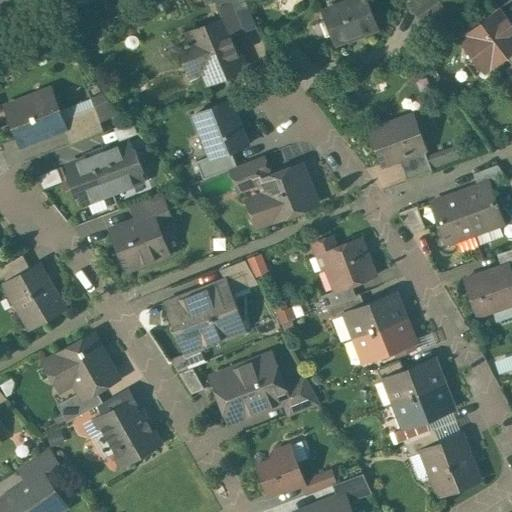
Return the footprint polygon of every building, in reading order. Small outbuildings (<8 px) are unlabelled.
[(351,0),(323,11),(323,10),(322,10),(335,44),(336,43),(335,42),(374,28),(376,28),(364,0),(351,0)] [(449,16),(437,0),(436,0),(418,14),(430,30),(449,16)] [(233,3),(217,9),(221,18),(223,18),(229,35),(244,28),(233,3)] [(497,10),(460,38),(465,46),(463,60),(478,62),(484,70),(503,55),(511,48),(511,29),(511,28),(511,25),(506,18),(504,19),(497,10)] [(221,18),(187,32),(191,41),(183,45),(180,51),(183,61),(190,63),(198,60),(208,83),(243,68),(229,35),(223,18),(221,18)] [(511,48),(503,55),(511,65),(511,63),(511,48)] [(50,89),(17,101),(21,111),(9,116),(19,144),(62,127),(64,126),(61,119),(50,89)] [(247,145),(230,100),(192,114),(209,156),(210,159),(230,151),(247,145)] [(93,106),(61,119),(64,126),(62,127),(69,144),(102,131),(93,106)] [(410,115),(368,131),(381,164),(398,158),(423,149),(410,115)] [(131,120),(114,127),(118,139),(136,132),(131,120)] [(97,154),(110,191),(141,179),(138,170),(140,169),(133,151),(131,152),(127,142),(109,149),(107,146),(101,148),(102,152),(97,154)] [(423,149),(398,158),(406,179),(430,170),(423,149)] [(230,151),(210,159),(209,156),(195,161),(202,179),(229,169),(236,166),(230,151)] [(110,191),(97,154),(91,156),(89,152),(83,155),(84,158),(66,165),(70,175),(67,176),(74,194),(76,193),(80,203),(110,191)] [(236,166),(229,169),(237,191),(259,182),(258,180),(268,177),(267,173),(269,172),(263,157),(261,157),(260,156),(236,166)] [(268,177),(258,180),(259,182),(274,219),(315,203),(300,164),(268,177)] [(496,164),(472,173),(476,186),(487,183),(488,186),(507,180),(496,164)] [(55,170),(39,176),(43,186),(54,182),(60,180),(55,170)] [(54,182),(43,187),(43,186),(41,191),(46,197),(56,193),(57,189),(54,182)] [(476,186),(459,193),(473,233),(501,223),(488,186),(487,183),(476,186)] [(160,193),(130,204),(136,219),(152,213),(154,220),(168,215),(160,193)] [(459,193),(431,203),(446,243),(473,233),(459,193)] [(415,206),(397,212),(411,233),(424,228),(415,206)] [(136,219),(110,229),(126,269),(167,253),(154,220),(152,213),(136,219)] [(358,238),(335,247),(330,236),(312,243),(317,256),(323,254),(327,265),(325,266),(335,289),(335,290),(350,285),(374,275),(365,255),(362,254),(359,246),(361,243),(358,238)] [(250,255),(255,273),(269,269),(264,251),(250,255)] [(21,254),(0,266),(0,287),(6,284),(5,284),(30,270),(21,254)] [(244,260),(219,270),(224,282),(229,295),(257,284),(244,260)] [(30,270),(5,284),(6,284),(29,325),(61,307),(38,265),(30,270)] [(511,301),(511,297),(501,266),(463,279),(476,316),(491,311),(492,310),(492,309),(510,303),(511,301)] [(224,282),(167,304),(185,351),(237,330),(224,297),(229,295),(224,282)] [(350,285),(335,290),(335,289),(320,295),(318,300),(321,308),(359,294),(358,293),(354,295),(350,285)] [(363,305),(345,312),(345,313),(347,313),(356,336),(401,318),(392,295),(394,294),(393,293),(363,305)] [(359,294),(321,308),(321,309),(326,308),(330,319),(345,313),(345,312),(363,305),(359,294)] [(511,308),(510,303),(492,309),(492,310),(491,311),(495,321),(499,320),(500,325),(511,320),(511,308)] [(401,318),(356,336),(365,359),(363,359),(364,361),(413,341),(412,340),(410,341),(401,318)] [(92,333),(43,361),(56,382),(69,374),(81,396),(82,397),(95,390),(117,377),(92,333)] [(270,354),(244,364),(242,368),(229,373),(225,371),(216,375),(213,382),(217,393),(224,396),(233,420),(282,401),(288,398),(283,386),(270,354)] [(403,370),(386,376),(386,378),(395,402),(440,384),(431,360),(433,359),(432,358),(403,370)] [(399,360),(377,368),(381,380),(386,378),(386,376),(403,370),(399,360)] [(203,388),(192,367),(177,373),(191,393),(203,388)] [(303,378),(283,386),(288,398),(282,401),(288,415),(317,404),(303,378)] [(440,384),(395,402),(405,425),(403,426),(403,427),(424,419),(452,408),(451,407),(450,408),(440,384)] [(102,401),(96,405),(102,415),(131,399),(137,410),(140,408),(139,407),(128,389),(129,388),(128,387),(102,401)] [(81,396),(65,405),(63,400),(56,404),(66,422),(96,405),(102,401),(95,390),(82,397),(81,396)] [(137,410),(131,399),(102,415),(96,419),(103,431),(114,451),(121,464),(158,443),(151,430),(152,430),(146,419),(143,421),(137,410)] [(403,427),(393,431),(397,442),(403,440),(428,430),(424,419),(403,427)] [(428,430),(403,440),(409,456),(421,451),(421,450),(438,443),(432,428),(428,430)] [(103,431),(92,437),(104,457),(114,451),(103,431)] [(438,443),(421,450),(421,451),(438,495),(478,479),(461,434),(438,443)] [(290,444),(273,450),(269,458),(255,464),(266,494),(282,488),(287,489),(290,485),(300,481),(304,480),(303,478),(290,444)] [(46,450),(19,469),(29,483),(41,475),(44,481),(60,470),(46,450)] [(330,468),(303,478),(304,480),(300,481),(305,494),(331,485),(335,483),(330,468)] [(335,483),(331,485),(336,497),(344,495),(346,502),(371,492),(362,473),(335,483)] [(29,483),(0,502),(0,504),(5,511),(49,511),(60,504),(44,481),(41,475),(29,483)] [(336,497),(298,511),(350,511),(346,502),(344,495),(336,497)]
